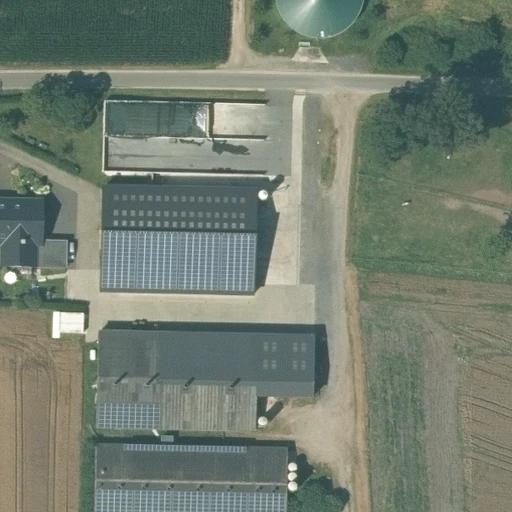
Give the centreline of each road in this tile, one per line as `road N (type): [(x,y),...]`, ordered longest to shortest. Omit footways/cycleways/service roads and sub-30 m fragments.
road 1 (unclassified): [(511,87),(0,78)]
road 2 (track): [(346,86),(340,274),(348,511)]
